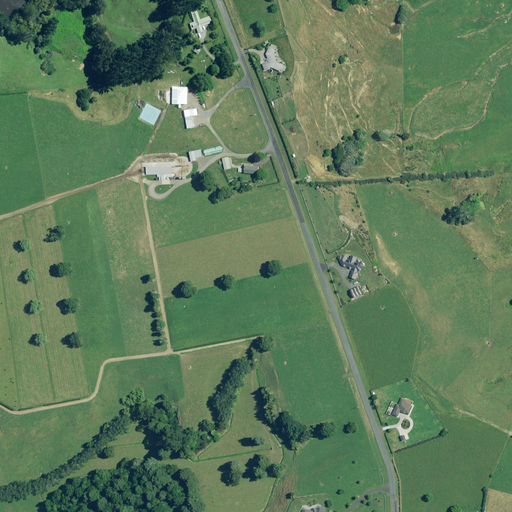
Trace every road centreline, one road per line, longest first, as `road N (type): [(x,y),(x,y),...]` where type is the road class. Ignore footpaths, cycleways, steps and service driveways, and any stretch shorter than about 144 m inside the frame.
road 1 (unclassified): [(220,0),(389,465),(393,511)]
road 2 (track): [(0,214),(137,173)]
